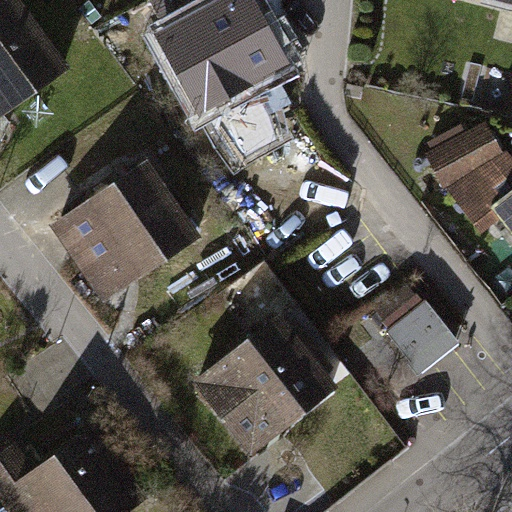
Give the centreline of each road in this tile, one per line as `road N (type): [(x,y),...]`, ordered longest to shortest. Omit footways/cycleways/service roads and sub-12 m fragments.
road 1 (residential): [(340,0),(325,97),(511,352)]
road 2 (residential): [(0,214),(233,511)]
